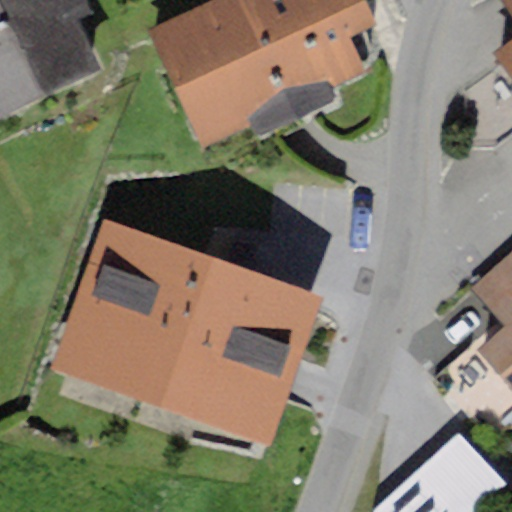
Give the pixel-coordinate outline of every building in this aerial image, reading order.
[(82,0),(0,0),(0,109),(96,69),(72,11),(85,6),(82,0)] [(209,0),(154,25),(203,133),(248,113),(258,136),(339,99),(329,77),(362,62),(346,28),(370,17),(362,0),(209,0)] [(511,0),(496,0),(511,22),(511,39),(492,54),(511,82),(511,0)] [(216,260),(98,219),(47,365),(267,442),(319,296),(216,260)] [(511,248),(470,284),(501,320),(474,343),(511,387),(511,248)] [(454,432),(372,506),(371,511),(471,511),(502,484),(454,432)]
